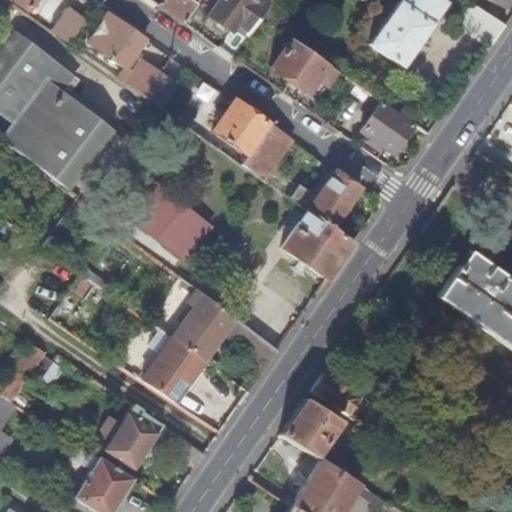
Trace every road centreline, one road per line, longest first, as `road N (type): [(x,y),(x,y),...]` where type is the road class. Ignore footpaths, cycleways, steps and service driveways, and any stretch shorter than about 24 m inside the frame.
road 1 (tertiary): [(409,204),(193,511)]
road 2 (residential): [(409,204),(114,0)]
road 3 (tertiary): [(511,56),(409,204)]
